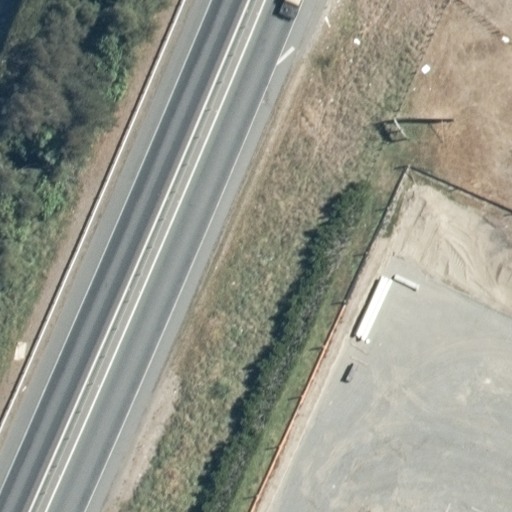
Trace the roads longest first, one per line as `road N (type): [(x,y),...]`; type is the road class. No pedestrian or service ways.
road 1 (trunk): [(290,0),(61,511)]
road 2 (trunk): [(6,511),(234,0)]
